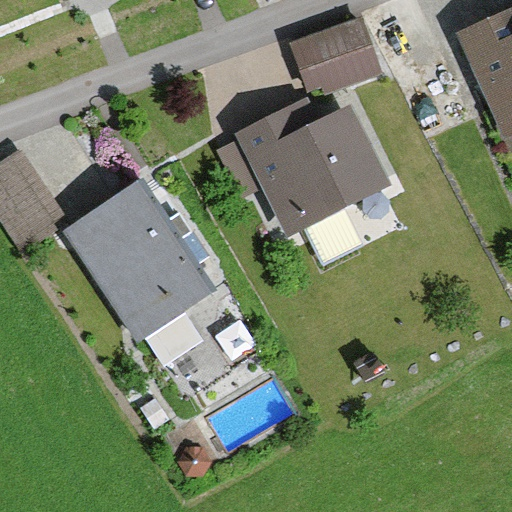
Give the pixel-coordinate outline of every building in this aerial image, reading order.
[(104,0),(78,0),(84,13),(106,5),(104,0)] [(511,14),(469,34),(492,84),(506,77),(511,89),(511,14)] [(360,22),(294,46),(310,89),(325,84),(328,92),(379,74),(360,22)] [(305,141),(291,113),(247,135),(272,183),(286,176),(307,218),(379,182),(347,119),(305,141)] [(46,223),(57,216),(17,156),(0,166),(0,217),(21,250),(51,231),(46,223)] [(145,183),(69,234),(139,338),(143,335),(160,360),(169,361),(196,343),(197,333),(182,310),(214,288),(198,264),(208,257),(190,229),(180,236),(145,183)]
